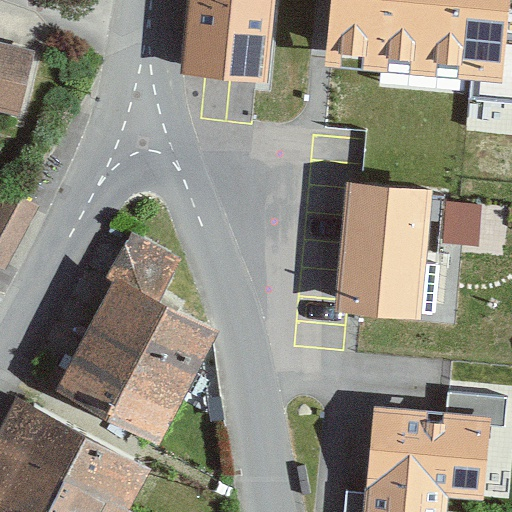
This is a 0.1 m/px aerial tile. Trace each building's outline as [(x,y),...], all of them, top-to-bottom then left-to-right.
[(261,74),(267,0),(195,0),(190,67),(261,74)] [(511,0),(331,0),(327,63),(507,77),(511,0)] [(36,50),(0,42),(0,112),(22,117),(36,50)] [(428,189),(351,182),(340,311),(416,318),(428,189)] [(481,241),(483,194),(449,192),(447,239),(481,241)] [(115,277),(58,387),(162,440),(219,330),(115,277)] [(12,403),(0,428),(0,511),(120,511),(142,468),(12,403)] [(489,416),(374,409),(364,511),(446,511),(448,499),(482,500),(489,416)]
